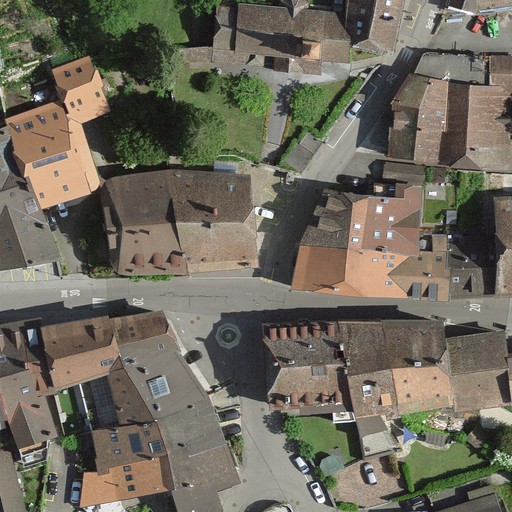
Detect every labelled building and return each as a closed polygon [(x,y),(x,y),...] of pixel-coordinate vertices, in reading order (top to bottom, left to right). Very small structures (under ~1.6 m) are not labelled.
[(280,0),(219,0),(217,49),(360,56),(360,48),(362,4),(352,3),(280,0)] [(362,4),(360,48),(403,48),(411,0),(352,0),(352,3),(362,4)] [(511,0),(451,0),(452,0),(488,11),(511,7),(511,0)] [(60,89),(5,109),(42,211),(90,187),(66,117),(115,100),(113,93),(123,89),(116,67),(108,70),(97,40),(48,58),(60,89)] [(417,70),(397,100),(395,158),(511,168),(511,50),(497,50),(496,84),(459,82),(417,70)] [(7,120),(0,123),(0,266),(58,259),(30,178),(7,120)] [(186,269),(170,172),(115,178),(109,180),(105,184),(102,190),(102,196),(112,260),(115,266),(119,270),(124,272),(129,272),(186,269)] [(254,263),(245,178),(170,172),(186,269),(254,263)] [(370,249),(414,252),(424,184),(394,184),(392,196),(371,195),(370,249)] [(304,242),(370,249),(371,195),(329,190),(304,242)] [(511,295),(511,196),(495,198),(496,230),(497,295),(511,295)] [(451,300),(497,295),(496,230),(448,233),(451,300)] [(406,295),(451,300),(448,233),(433,233),(434,255),(414,254),(406,295)] [(294,287),(361,292),(370,249),(304,242),(294,287)] [(361,292),(406,295),(414,254),(414,252),(370,249),(361,292)] [(161,304),(111,315),(125,356),(180,344),(164,305),(161,304)] [(109,307),(40,321),(56,382),(106,363),(125,356),(111,315),(109,307)] [(38,314),(0,315),(0,370),(9,410),(19,442),(58,431),(42,390),(58,390),(56,382),(40,321),(38,314)] [(353,402),(355,419),(389,409),(447,392),(450,409),(510,394),(511,394),(511,341),(503,342),(500,323),(441,331),(441,319),(381,322),(338,322),(353,402)] [(353,402),(338,322),(264,325),(268,409),(353,402)] [(210,389),(180,344),(106,363),(121,415),(210,389)] [(0,370),(0,412),(9,410),(0,370)] [(224,427),(210,389),(92,425),(99,468),(110,466),(110,460),(169,443),(224,427)] [(241,474),(224,427),(169,443),(174,475),(180,511),(224,511),(227,508),(217,482),(241,474)] [(99,468),(83,468),(82,505),(174,475),(169,443),(110,460),(110,466),(99,468)] [(507,511),(503,498),(453,511),(507,511)]
